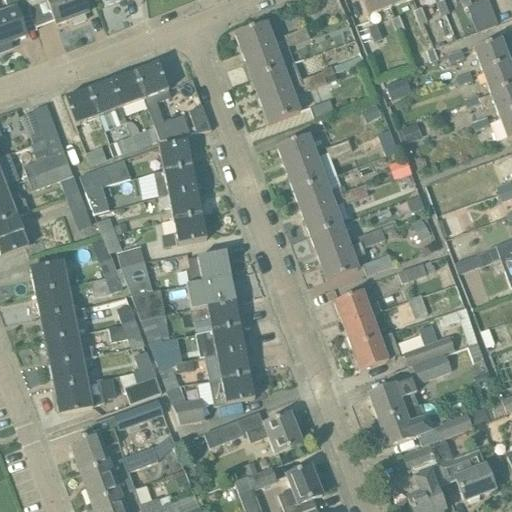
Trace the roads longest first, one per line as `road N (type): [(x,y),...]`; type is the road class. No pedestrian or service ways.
road 1 (residential): [(367,511),(188,30)]
road 2 (residential): [(0,93),(188,30)]
road 3 (residential): [(53,511),(0,362)]
